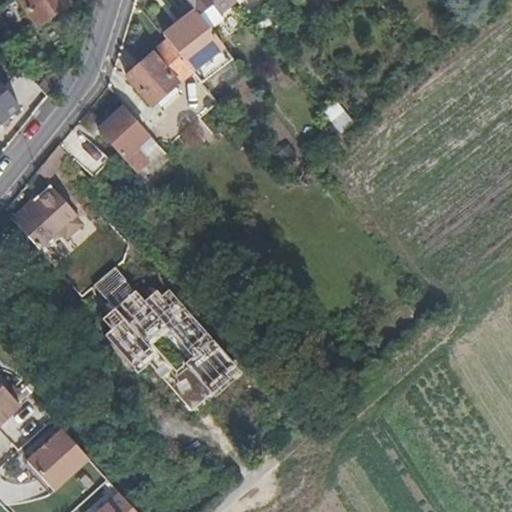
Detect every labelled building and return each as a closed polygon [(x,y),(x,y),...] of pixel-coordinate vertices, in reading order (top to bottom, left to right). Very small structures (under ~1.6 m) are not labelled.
[(73,4),(70,0),(20,0),(38,27),(73,4)] [(187,0),(195,9),(211,30),(224,20),(221,16),(238,2),(236,0),(187,0)] [(211,30),(195,9),(163,34),(167,40),(193,71),(194,72),(225,47),(211,30)] [(18,42),(0,13),(0,40),(8,50),(18,42)] [(193,71),(167,40),(127,77),(153,107),(193,71)] [(234,59),(225,47),(194,72),(203,84),(234,59)] [(48,96),(25,69),(13,79),(39,107),(48,96)] [(0,126),(21,108),(0,83),(0,126)] [(339,133),(353,122),(336,100),(322,111),(339,133)] [(123,107),(99,129),(138,173),(163,151),(123,107)] [(112,159),(75,127),(62,143),(74,157),(93,178),(112,159)] [(70,156),(60,145),(38,172),(50,181),(70,156)] [(51,186),(13,219),(40,250),(59,232),(66,240),(83,225),(76,217),(77,216),(51,186)] [(166,361),(134,326),(114,344),(145,379),(166,361)] [(0,426),(21,406),(0,383),(0,426)] [(62,430),(27,462),(54,492),(89,459),(62,430)] [(137,511),(119,492),(96,511),(137,511)]
